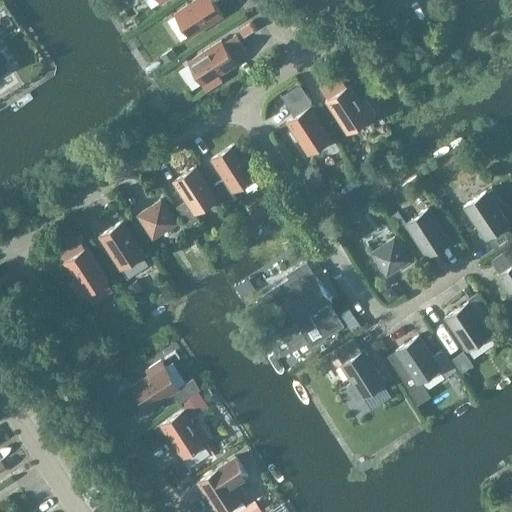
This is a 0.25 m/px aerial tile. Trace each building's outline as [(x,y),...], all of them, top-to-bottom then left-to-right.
[(212,0),(195,0),(174,14),(189,37),(223,15),(212,0)] [(327,0),(333,10),(349,0),(327,0)] [(235,35),(223,43),(221,40),(188,62),(206,90),(222,80),(219,75),(237,64),(235,61),(247,53),(235,35)] [(0,74),(9,68),(8,67),(7,68),(5,64),(8,62),(8,59),(3,51),(0,50),(0,74)] [(347,134),(376,115),(366,100),(361,103),(349,85),(346,87),(338,74),(320,86),(328,99),(326,100),(347,134)] [(308,155),(332,140),(310,106),(313,104),(306,94),(287,106),(294,116),(287,121),(308,155)] [(211,158),(224,179),(214,185),(227,205),(237,199),(233,192),(256,177),(234,143),(211,158)] [(173,181),(186,202),(176,208),(189,228),(200,221),(195,214),(218,199),(196,165),(173,181)] [(496,250),(511,239),(511,233),(506,225),(509,224),(497,206),(502,203),(491,187),(463,206),(486,239),(488,238),(496,250)] [(153,238),(176,223),(161,199),(138,215),(153,238)] [(427,257),(450,241),(428,208),(405,223),(427,257)] [(121,269),(144,254),(123,221),(99,236),(121,269)] [(87,247),(85,248),(77,237),(59,249),(66,260),(63,262),(75,280),(70,283),(80,299),(109,280),(87,247)] [(386,276),(410,260),(395,237),(371,252),(386,276)] [(511,296),(511,252),(509,248),(491,261),(499,273),(497,275),(511,296)] [(128,272),(136,285),(146,280),(138,266),(128,272)] [(316,277),(296,290),(290,281),(270,294),(276,305),(284,300),(301,328),(317,318),(314,313),(332,301),(316,277)] [(467,351),(490,335),(468,302),(445,317),(467,351)] [(443,349),(433,356),(419,335),(395,350),(418,384),(439,369),(444,377),(456,369),(443,349)] [(357,401),(385,383),(364,349),(361,351),(353,338),(335,350),(343,363),(340,364),(352,382),(347,385),(357,401)] [(193,379),(179,387),(161,360),(146,370),(149,375),(131,386),(146,410),(172,393),(179,404),(200,390),(193,379)] [(182,458),(211,439),(200,424),(195,427),(184,409),(160,424),(182,458)] [(236,457),(197,481),(216,511),(223,511),(247,497),(238,482),(248,475),(236,457)]
